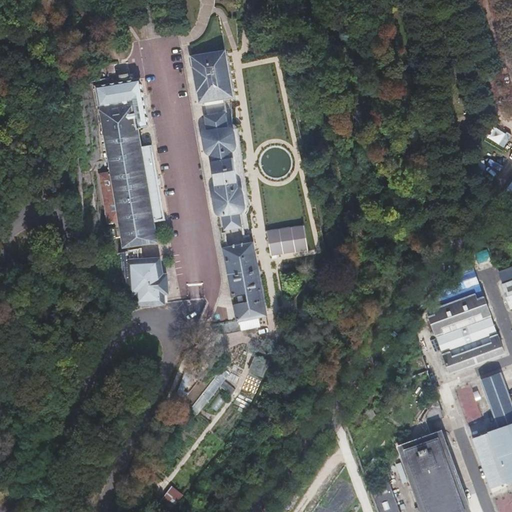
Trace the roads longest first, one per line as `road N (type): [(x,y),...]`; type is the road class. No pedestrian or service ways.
road 1 (unclassified): [(8,511),(115,342),(152,321),(165,327),(174,347),(98,511)]
road 2 (unclassified): [(0,251),(19,217),(38,213),(66,232),(68,250),(63,279),(0,397)]
